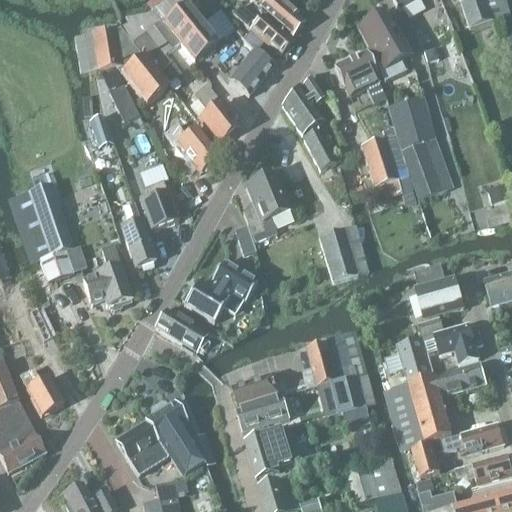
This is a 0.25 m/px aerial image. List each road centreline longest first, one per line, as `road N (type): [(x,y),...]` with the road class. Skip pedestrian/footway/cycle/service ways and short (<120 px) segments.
road 1 (residential): [(26,511),(141,337),(332,0)]
road 2 (residential): [(511,428),(475,301)]
road 3 (residential): [(254,511),(216,385)]
